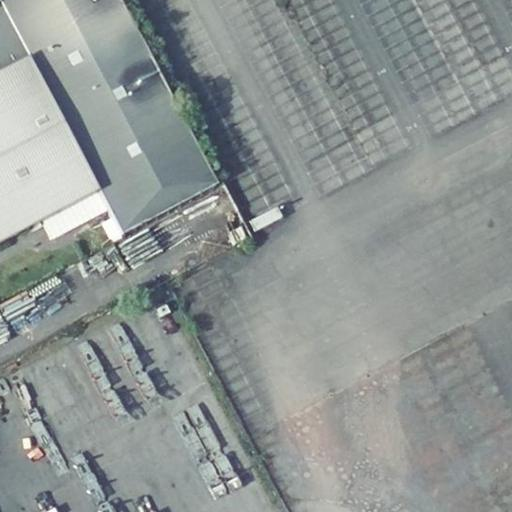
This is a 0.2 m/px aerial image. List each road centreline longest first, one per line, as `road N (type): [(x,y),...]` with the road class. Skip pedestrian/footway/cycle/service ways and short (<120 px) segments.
road 1 (unknown): [(407,511),(419,473),(389,392),(350,342),(334,297),(353,244)]
road 2 (unknown): [(353,244),(284,154),(207,0)]
road 3 (unknown): [(437,135),(361,0)]
road 4 (unknown): [(353,244),(437,135)]
